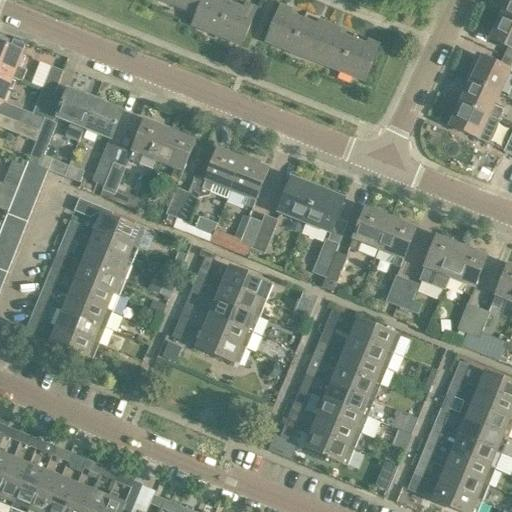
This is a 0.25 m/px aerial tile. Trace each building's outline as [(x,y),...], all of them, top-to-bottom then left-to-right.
[(175,0),(173,7),(197,16),(203,0),(175,0)] [(203,0),(197,16),(193,27),(217,37),(231,4),(221,0),(203,0)] [(511,0),(509,0),(502,16),(511,20),(511,0)] [(248,11),(231,4),(217,37),(243,47),(258,9),(250,6),(248,11)] [(291,53),(304,20),(286,12),(288,8),(281,5),(266,43),(291,53)] [(511,20),(502,16),(491,39),(508,47),(504,57),(511,60),(511,20)] [(304,20),(291,53),(316,63),(331,25),(322,22),(321,26),(304,20)] [(337,28),(331,25),(316,63),(340,72),(353,39),(335,32),(337,28)] [(0,74),(15,80),(15,79),(25,83),(29,72),(20,68),(26,54),(25,53),(28,46),(16,41),(13,49),(9,47),(11,42),(0,37),(0,74)] [(371,46),(353,39),(340,72),(365,82),(380,45),(372,42),(371,46)] [(511,60),(504,57),(500,66),(482,57),(477,68),(474,66),(468,79),(471,80),(501,94),(510,73),(511,73),(511,60)] [(42,92),(35,111),(46,116),(53,96),(63,72),(51,68),(41,91),(42,92)] [(6,104),(15,80),(0,74),(0,129),(11,133),(16,121),(42,132),(47,120),(44,119),(46,116),(35,111),(33,115),(6,104)] [(496,105),(501,94),(471,80),(461,103),(483,113),(496,119),(498,120),(503,109),(496,105)] [(86,131),(97,102),(69,91),(57,119),(70,124),(65,137),(82,144),(87,131),(86,131)] [(124,113),(97,102),(86,131),(87,131),(113,142),(124,113)] [(498,121),(498,120),(496,119),(483,113),(461,103),(450,126),(477,138),(477,139),(488,145),(499,122),(498,121)] [(57,124),(47,120),(42,132),(30,164),(31,165),(40,168),(42,162),(57,124)] [(27,163),(30,164),(42,132),(16,121),(11,133),(35,142),(27,163)] [(144,158),(159,164),(172,132),(147,122),(131,161),(141,165),(144,158)] [(503,123),(495,141),(504,145),(511,127),(503,123)] [(198,142),(172,132),(159,164),(177,171),(174,178),(182,181),(198,142)] [(91,182),(102,187),(118,149),(107,144),(91,182)] [(100,198),(111,203),(130,154),(118,149),(102,187),(98,197),(100,197),(100,198)] [(233,193),(246,161),(220,151),(205,190),(213,194),(216,186),(233,193)] [(11,161),(2,184),(0,183),(0,197),(15,203),(18,196),(20,191),(16,189),(25,166),(11,161)] [(271,171),(246,161),(233,193),(250,200),(247,207),(256,210),(271,171)] [(50,172),(40,168),(31,165),(26,175),(46,183),(50,172)] [(26,175),(22,186),(42,193),(46,183),(26,175)] [(179,221),(196,179),(194,178),(188,194),(176,189),(173,195),(169,194),(165,205),(169,206),(165,216),(173,219),(179,221)] [(205,182),(196,179),(179,221),(186,224),(188,224),(205,182)] [(281,214),(308,225),(321,191),(295,181),(281,214)] [(38,204),(42,193),(22,186),(20,191),(18,196),(38,204)] [(347,202),(321,191),(308,225),(334,235),(347,202)] [(38,204),(18,196),(15,203),(14,206),(34,214),(38,204)] [(0,209),(11,214),(14,206),(15,203),(0,197),(0,209)] [(103,218),(97,234),(140,251),(146,234),(112,220),(114,215),(80,201),(78,206),(76,206),(73,213),(89,220),(96,215),(103,218)] [(34,214),(14,206),(11,214),(10,216),(29,224),(34,214)] [(363,245),(380,252),(393,221),(368,211),(353,250),(360,253),(363,245)] [(29,224),(10,216),(6,227),(25,234),(29,224)] [(248,259),(252,250),(253,251),(267,217),(264,216),(261,223),(250,219),(241,241),(216,231),(211,244),(248,259)] [(267,217),(253,251),(264,255),(277,222),(267,217)] [(418,231),(393,221),(380,252),(398,258),(394,267),(403,270),(418,231)] [(71,242),(78,226),(69,223),(63,239),(71,242)] [(6,227),(2,237),(21,244),(25,234),(6,227)] [(133,267),(140,251),(97,234),(91,250),(133,267)] [(0,247),(17,255),(21,244),(2,237),(0,241),(0,247)] [(452,280),(453,281),(466,249),(440,238),(424,278),(449,288),(452,280)] [(56,255),(65,258),(71,242),(63,239),(56,255)] [(328,280),(338,255),(342,247),(331,242),(317,276),(325,279),(328,280)] [(0,247),(0,259),(13,265),(17,255),(0,247)] [(204,258),(197,275),(206,279),(216,255),(201,249),(199,256),(204,258)] [(491,259),(466,249),(453,281),(469,287),(466,294),(475,298),(491,259)] [(127,283),(133,267),(91,250),(84,266),(127,283)] [(71,261),(65,258),(56,255),(50,270),(58,274),(61,268),(67,271),(71,261)] [(338,255),(328,280),(336,283),(340,285),(350,260),(338,255)] [(13,265),(0,259),(0,271),(9,275),(13,265)] [(84,266),(78,282),(121,299),(127,283),(84,266)] [(511,266),(495,306),(504,310),(507,302),(511,303),(511,266)] [(230,269),(223,286),(268,304),(275,287),(230,269)] [(52,289),(58,274),(50,270),(44,286),(52,289)] [(9,275),(0,271),(0,283),(5,285),(9,275)] [(199,295),(206,279),(197,275),(191,291),(199,295)] [(389,302),(400,307),(410,282),(399,277),(389,302)] [(336,283),(328,280),(325,279),(321,288),(333,293),(336,283)] [(114,314),(121,299),(78,282),(72,297),(114,314)] [(410,282),(400,307),(421,315),(424,306),(414,302),(420,286),(410,282)] [(44,286),(37,302),(45,306),(46,304),(52,289),(44,286)] [(223,286),(217,302),(261,320),(268,304),(223,286)] [(191,291),(184,307),(193,310),(199,295),(191,291)] [(108,331),(114,314),(72,297),(65,314),(108,331)] [(37,302),(30,318),(39,322),(41,316),(47,318),(51,307),(46,304),(45,306),(37,302)] [(261,320),(217,302),(211,317),(255,336),(261,320)] [(460,331),(471,336),(481,310),(470,306),(460,331)] [(184,307),(178,322),(187,326),(193,310),(184,307)] [(481,310),(471,336),(482,340),(492,315),(481,310)] [(332,311),(325,327),(334,331),(340,314),(332,311)] [(65,314),(59,330),(102,347),(108,331),(65,314)] [(211,317),(204,334),(248,352),(255,336),(211,317)] [(33,337),(39,322),(30,318),(24,333),(33,337)] [(180,342),(187,326),(178,322),(171,338),(180,342)] [(359,322),(352,338),(396,357),(403,341),(359,322)] [(325,327),(319,343),(327,346),(334,331),(325,327)] [(95,363),(102,347),(59,330),(52,346),(95,363)] [(248,352),(204,334),(197,351),(241,369),(248,352)] [(389,373),(396,357),(352,338),(346,354),(389,373)] [(181,349),(168,343),(162,357),(176,363),(181,349)] [(319,343),(312,359),(321,362),(327,346),(319,343)] [(346,354),(339,370),(383,388),(389,373),(346,354)] [(312,359),(305,375),(314,379),(317,373),(325,374),(329,366),(321,362),(312,359)] [(459,363),(452,380),(461,383),(468,367),(459,363)] [(376,405),(383,388),(339,370),(332,386),(376,405)] [(480,391),(511,404),(511,385),(486,374),(480,391)] [(305,375),(299,391),(308,395),(310,388),(317,389),(320,381),(314,379),(305,375)] [(452,380),(446,395),(455,399),(461,383),(452,380)] [(332,386),(326,402),(369,421),(376,405),(332,386)] [(301,410),(308,395),(299,391),(293,407),(301,410)] [(511,404),(480,391),(473,407),(511,422),(511,404)] [(448,415),(449,414),(455,399),(446,395),(439,411),(448,415)] [(363,436),(369,421),(326,402),(319,418),(363,436)] [(293,407),(286,422),(295,426),(301,410),(293,407)] [(511,422),(473,407),(466,423),(509,441),(511,433),(511,422)] [(439,411),(433,427),(442,431),(442,430),(448,415),(439,411)] [(319,418),(313,433),(356,452),(363,436),(319,418)] [(288,442),(295,426),(286,422),(280,438),(288,442)] [(503,457),(509,441),(466,423),(460,439),(503,457)] [(7,438),(11,429),(0,424),(0,441),(2,436),(7,438)] [(404,426),(396,445),(407,450),(416,431),(404,426)] [(433,427),(426,443),(435,447),(438,440),(444,442),(448,433),(442,430),(442,431),(433,427)] [(11,429),(7,438),(23,445),(27,436),(11,429)] [(349,469),(356,452),(313,433),(306,451),(349,469)] [(27,436),(23,445),(39,452),(43,442),(27,436)] [(460,439),(453,455),(496,473),(503,457),(460,439)] [(43,442),(39,452),(54,458),(58,449),(43,442)] [(420,459),(429,463),(435,447),(426,443),(420,459)] [(58,449),(54,458),(70,464),(74,455),(58,449)] [(74,455),(70,464),(86,471),(90,462),(74,455)] [(490,489),(496,473),(453,455),(447,471),(490,489)] [(0,501),(16,463),(0,456),(0,501)] [(420,459),(413,475),(422,479),(429,463),(420,459)] [(90,462),(86,471),(102,477),(106,468),(90,462)] [(0,501),(0,506),(13,511),(14,511),(25,486),(32,469),(16,463),(0,501)] [(390,494),(399,471),(387,466),(377,489),(390,494)] [(106,468),(102,477),(118,484),(122,475),(106,468)] [(25,486),(14,511),(32,511),(47,475),(32,469),(25,486)] [(447,471),(440,486),(483,504),(490,489),(447,471)] [(32,511),(50,511),(63,482),(47,475),(32,511)] [(122,475),(118,484),(133,490),(137,481),(122,475)] [(407,490),(416,494),(421,497),(427,481),(422,479),(413,475),(407,490)] [(50,511),(69,511),(77,492),(79,488),(63,482),(50,511)] [(454,511),(479,511),(483,504),(440,486),(433,503),(454,511)] [(77,492),(69,511),(88,511),(95,495),(79,488),(77,492)] [(163,510),(167,502),(148,494),(144,503),(163,510)] [(88,511),(106,511),(111,501),(95,495),(88,511)] [(124,511),(126,507),(111,501),(106,511),(124,511)] [(180,511),(182,508),(167,502),(163,510),(166,511),(180,511)]
